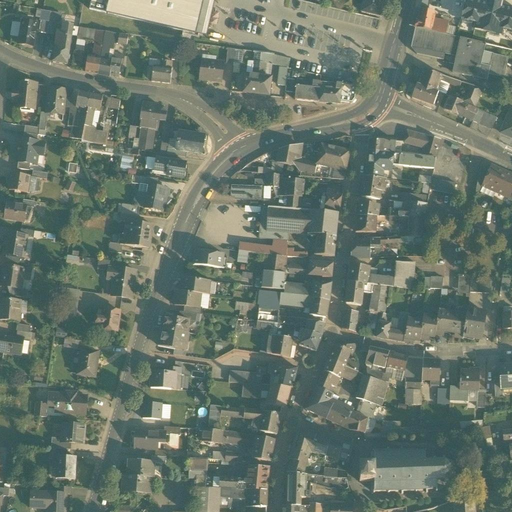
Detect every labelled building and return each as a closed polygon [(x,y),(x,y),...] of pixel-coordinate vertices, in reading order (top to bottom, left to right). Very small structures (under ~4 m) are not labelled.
[(203,34),(211,0),(91,0),(89,10),(194,35),(195,32),(203,34)] [(216,0),(211,0),(203,34),(195,32),(194,35),(207,38),(216,0)] [(353,0),(345,0),(344,6),(352,8),(353,0)] [(380,18),(384,1),(379,0),(364,0),(361,13),(366,14),(366,15),(373,17),(373,16),(380,18)] [(429,0),(421,0),(420,10),(427,11),(429,0)] [(487,5),(467,0),(465,10),(464,10),(462,21),(476,24),(474,30),(500,36),(502,30),(511,32),(511,10),(500,7),(501,3),(488,0),(487,5)] [(415,29),(431,32),(433,20),(435,13),(427,11),(420,10),(417,21),(415,29)] [(48,23),(48,22),(50,13),(41,11),(40,19),(39,21),(42,22),(48,23)] [(61,15),(50,13),(48,22),(59,24),(61,15)] [(448,23),(433,20),(431,32),(445,36),(447,26),(448,23)] [(18,46),(33,48),(37,24),(22,22),(21,24),(19,38),(18,46)] [(40,33),(46,34),(48,23),(42,22),(40,33)] [(48,22),(48,23),(46,34),(56,35),(56,34),(57,34),(57,31),(58,31),(59,24),(48,22)] [(19,38),(21,24),(12,23),(10,36),(19,38)] [(64,26),(63,32),(58,31),(57,31),(57,34),(56,34),(56,35),(52,63),(67,65),(70,48),(72,36),(73,27),(64,26)] [(455,27),(447,26),(445,36),(452,37),(455,27)] [(87,30),(83,29),(82,29),(79,29),(78,29),(77,36),(86,37),(87,30)] [(416,55),(443,61),(445,54),(456,57),(460,39),(452,37),(445,36),(431,32),(415,29),(411,47),(412,48),(418,49),(424,50),(423,56),(417,54),(416,55)] [(86,42),(96,44),(97,37),(100,37),(101,33),(101,32),(93,31),(87,30),(86,37),(86,42)] [(118,44),(127,46),(128,36),(119,35),(118,44)] [(103,44),(104,38),(100,37),(97,37),(96,44),(95,48),(96,47),(102,48),(103,44)] [(452,74),(487,82),(489,75),(503,78),(507,58),(483,53),(485,45),(460,39),(456,57),(452,74)] [(76,51),(83,52),(85,42),(77,40),(75,51),(76,51)] [(102,48),(100,59),(108,61),(109,50),(113,51),(114,45),(103,44),(102,48)] [(95,48),(93,58),(100,59),(102,48),(96,47),(95,48)] [(233,67),(233,63),(234,50),(228,49),(226,66),(233,67)] [(242,51),(234,50),(233,63),(240,64),(241,64),(242,51)] [(83,52),(76,51),(73,67),(81,68),(83,52)] [(252,66),(253,62),(254,53),(250,52),(242,51),(241,64),(247,65),(252,66)] [(260,63),(258,77),(264,77),(265,74),(266,64),(271,65),(273,55),(261,54),(260,63)] [(112,61),(112,62),(109,76),(119,78),(121,64),(123,64),(124,57),(113,55),(113,56),(112,57),(113,57),(113,61),(112,61)] [(98,75),(100,59),(93,58),(89,57),(86,73),(98,75)] [(112,62),(108,61),(100,59),(98,75),(109,77),(109,76),(112,62)] [(151,82),(170,84),(171,72),(172,69),(172,63),(162,62),(161,68),(153,67),(151,82)] [(199,81),(221,83),(224,65),(215,64),(201,62),(199,81)] [(278,86),(285,87),(286,80),(287,69),(280,68),(278,86)] [(423,70),(417,85),(436,92),(440,81),(442,76),(423,70)] [(256,95),(258,77),(252,76),(246,75),(244,75),(242,94),(256,95)] [(270,78),(264,77),(258,77),(256,95),(269,97),(271,78),(270,78)] [(449,85),(459,88),(461,83),(445,77),(443,83),(449,85)] [(294,81),(286,80),(285,87),(285,93),(293,94),(294,81)] [(443,83),(440,81),(436,92),(438,93),(445,96),(449,85),(443,83)] [(16,109),(34,110),(36,84),(19,83),(18,92),(13,91),(12,102),(17,102),(16,109)] [(320,83),(319,90),(318,103),(337,105),(339,103),(339,102),(352,104),(355,100),(357,87),(356,87),(339,84),(336,84),(320,83)] [(438,93),(436,92),(417,85),(412,99),(433,107),(438,93)] [(461,103),(468,105),(474,108),(482,90),(469,85),(466,91),(461,103)] [(294,101),(318,103),(319,90),(296,87),(294,101)] [(55,115),(63,116),(65,91),(49,89),(46,114),(47,114),(55,115)] [(84,130),(84,127),(88,111),(91,93),(79,90),(76,105),(76,108),(81,109),(77,128),(84,130)] [(91,93),(88,111),(94,112),(99,113),(103,95),(91,93)] [(444,110),(461,117),(465,110),(468,105),(461,103),(450,98),(444,110)] [(106,109),(119,111),(120,102),(107,99),(106,109)] [(74,115),(72,127),(77,128),(81,109),(76,108),(76,105),(70,103),(69,114),(74,115)] [(141,129),(148,130),(151,106),(142,104),(141,113),(138,112),(137,117),(140,117),(139,128),(141,129)] [(477,110),(474,108),(468,105),(465,110),(475,115),(477,110)] [(148,130),(155,131),(157,132),(159,121),(165,122),(166,115),(160,114),(161,107),(151,106),(148,130)] [(475,115),(465,110),(461,117),(471,122),(475,115)] [(471,122),(478,124),(483,112),(477,110),(475,115),(471,122)] [(500,133),(511,138),(511,111),(510,110),(500,133)] [(92,123),(94,112),(88,111),(84,127),(91,128),(92,123)] [(496,118),(483,112),(478,124),(490,129),(496,118)] [(38,131),(45,132),(46,120),(47,114),(46,114),(40,113),(38,131)] [(24,134),(36,136),(37,129),(24,126),(23,134),(24,134)] [(70,138),(82,141),(84,130),(77,128),(72,127),(70,138)] [(82,141),(88,142),(91,128),(84,127),(84,130),(82,141)] [(134,139),(135,139),(136,128),(130,127),(128,138),(134,139)] [(152,149),(155,131),(148,130),(147,137),(145,148),(152,149)] [(95,131),(93,143),(105,145),(108,133),(95,131)] [(404,143),(411,145),(414,134),(407,132),(404,143)] [(186,153),(201,155),(204,137),(178,133),(177,141),(176,150),(176,151),(186,153)] [(23,141),(36,143),(38,136),(36,136),(24,134),(23,141)] [(411,145),(421,148),(424,136),(414,134),(411,145)] [(139,140),(138,147),(145,148),(147,137),(140,136),(139,140)] [(440,141),(424,136),(421,148),(424,149),(422,158),(435,159),(440,141)] [(164,155),(166,155),(167,149),(168,149),(169,140),(162,139),(160,155),(163,155),(164,155)] [(177,141),(169,140),(168,149),(176,150),(177,141)] [(369,143),(368,154),(394,155),(394,151),(395,142),(383,142),(383,141),(372,141),(370,140),(369,143),(369,142),(369,143)] [(30,164),(36,165),(37,155),(42,156),(44,144),(36,143),(23,141),(19,141),(16,162),(18,163),(30,164)] [(303,145),(299,146),(296,160),(302,162),(311,164),(312,160),(301,158),(303,145)] [(278,150),(277,156),(276,164),(283,165),(295,167),(296,160),(299,146),(278,150)] [(330,169),(333,170),(345,172),(349,152),(321,146),(318,154),(316,165),(315,166),(316,166),(330,169)] [(176,150),(168,149),(167,149),(166,155),(186,158),(186,153),(176,151),(176,150)] [(399,167),(400,164),(401,156),(394,155),(368,154),(366,167),(366,177),(386,180),(391,180),(393,166),(399,167)] [(422,158),(401,156),(400,164),(403,164),(403,167),(433,170),(435,159),(422,158)] [(121,163),(132,165),(134,159),(122,157),(121,163)] [(148,170),(154,171),(156,160),(147,158),(147,163),(148,164),(147,168),(148,170)] [(156,159),(156,160),(154,171),(154,172),(166,174),(168,161),(162,160),(156,159)] [(186,164),(168,161),(166,174),(166,177),(184,180),(186,164)] [(300,171),(314,175),(316,166),(315,166),(316,165),(311,164),(302,162),(300,171)] [(17,169),(29,171),(30,164),(18,163),(17,169)] [(132,165),(121,163),(120,169),(131,171),(132,165)] [(270,175),(281,176),(283,165),(276,164),(272,163),(270,175)] [(69,164),(68,173),(76,175),(77,166),(69,164)] [(401,182),(403,167),(399,167),(393,166),(391,180),(401,182)] [(483,187),(495,193),(504,173),(504,172),(503,173),(498,171),(499,170),(491,167),(486,178),(482,187),(483,187)] [(343,181),(345,172),(333,170),(331,180),(343,181)] [(37,180),(46,181),(47,174),(32,172),(31,179),(37,180)] [(505,173),(504,173),(495,193),(508,198),(509,199),(511,190),(511,175),(510,175),(510,176),(504,174),(505,173)] [(476,186),(482,189),(483,187),(482,187),(486,178),(479,174),(476,186)] [(9,192),(26,195),(29,179),(29,178),(11,175),(9,192)] [(279,189),(280,189),(281,180),(281,176),(270,175),(266,175),(265,181),(265,188),(270,188),(279,189)] [(143,186),(144,178),(133,177),(132,184),(139,185),(143,186)] [(361,198),(379,200),(381,192),(384,193),(386,180),(366,177),(364,177),(363,177),(360,198),(361,198)] [(157,180),(144,178),(143,186),(148,187),(148,186),(156,188),(157,180)] [(34,196),(37,180),(31,179),(29,179),(26,195),(34,196)] [(433,192),(453,195),(455,184),(432,179),(431,185),(429,191),(433,192)] [(303,182),(286,180),(285,198),(286,198),(300,199),(302,199),(303,182)] [(65,190),(72,193),(75,184),(68,181),(65,190)] [(431,185),(423,184),(422,193),(423,195),(428,195),(429,191),(431,185)] [(139,185),(138,192),(147,194),(148,187),(143,186),(139,185)] [(160,212),(162,205),(163,199),(166,199),(167,190),(156,188),(148,186),(148,187),(147,194),(144,209),(160,212)] [(234,199),(262,201),(262,200),(262,188),(255,187),(232,186),(231,196),(234,199)] [(483,187),(482,189),(480,193),(493,199),(495,193),(483,187)] [(265,188),(262,188),(262,200),(270,200),(270,188),(265,188)] [(325,198),(324,206),(323,213),(338,214),(342,193),(327,191),(325,198)] [(144,209),(147,194),(138,192),(136,205),(135,205),(134,207),(139,208),(144,209)] [(413,204),(427,205),(428,200),(425,199),(425,198),(413,197),(413,204)] [(285,209),(299,210),(300,205),(300,199),(286,198),(285,209)] [(26,209),(33,210),(34,203),(23,201),(22,207),(26,208),(26,209)] [(310,211),(319,212),(320,205),(321,202),(314,201),(313,203),(311,206),(310,206),(310,211)] [(404,203),(401,202),(393,201),(393,209),(403,210),(404,203)] [(408,218),(424,218),(427,205),(413,204),(404,203),(403,210),(393,209),(388,209),(388,218),(390,218),(392,218),(408,218)] [(360,204),(358,217),(376,218),(377,218),(377,207),(360,204)] [(4,220),(24,223),(24,222),(26,209),(26,208),(22,207),(7,205),(4,220)] [(121,214),(129,215),(130,206),(122,205),(121,214)] [(138,216),(139,208),(134,207),(130,206),(129,215),(138,216)] [(260,214),(261,208),(245,206),(244,213),(260,214)] [(287,241),(288,234),(266,232),(268,208),(261,208),(260,214),(259,239),(273,240),(287,241)] [(279,209),(268,208),(266,232),(288,234),(315,236),(316,236),(316,235),(336,237),(338,214),(323,213),(319,212),(310,211),(299,210),(285,209),(279,209)] [(28,222),(33,210),(26,209),(24,222),(28,222)] [(126,223),(137,224),(138,216),(129,215),(121,214),(120,223),(126,224),(126,223)] [(376,233),(376,222),(376,218),(358,217),(357,217),(355,233),(376,233)] [(424,218),(408,218),(408,224),(408,231),(408,238),(413,238),(423,238),(424,238),(424,218)] [(126,247),(149,250),(152,226),(137,224),(126,223),(126,224),(124,237),(123,247),(126,247)] [(26,239),(32,240),(33,232),(20,230),(19,237),(26,238),(26,239)] [(5,256),(23,258),(26,239),(26,238),(19,237),(8,235),(6,245),(4,245),(3,255),(5,256)] [(314,256),(333,258),(336,237),(316,235),(316,236),(315,236),(315,243),(314,256)] [(33,240),(32,240),(26,239),(23,258),(24,258),(30,259),(33,240)] [(273,240),(272,248),(287,249),(287,241),(273,240)] [(351,258),(370,260),(370,248),(380,249),(380,245),(380,240),(372,240),(353,241),(351,258)] [(240,243),(239,252),(248,253),(266,256),(271,256),(286,258),(287,249),(272,248),(240,243)] [(108,252),(125,255),(126,247),(123,247),(109,245),(108,252)] [(287,249),(286,258),(292,258),(302,259),(307,257),(306,253),(302,253),(293,253),(293,249),(287,249)] [(194,266),(221,269),(223,256),(196,252),(195,258),(194,266)] [(247,264),(248,253),(239,252),(237,263),(247,264)] [(5,256),(4,261),(17,263),(23,264),(24,258),(23,258),(5,256)] [(285,266),(286,258),(271,256),(266,256),(264,272),(284,274),(285,266)] [(16,270),(17,263),(4,261),(3,268),(16,270)] [(96,271),(108,272),(108,268),(115,269),(116,263),(98,261),(96,271)] [(308,276),(331,278),(332,265),(309,263),(309,267),(308,276)] [(393,288),(411,291),(414,264),(395,263),(394,279),(393,288)] [(366,285),(367,276),(368,276),(370,268),(369,268),(350,265),(348,282),(363,285),(366,285)] [(285,266),(284,274),(286,274),(308,276),(309,267),(300,266),(300,267),(285,266)] [(0,287),(13,289),(20,290),(21,280),(28,281),(30,272),(16,270),(3,268),(0,284),(0,287)] [(113,297),(132,300),(133,290),(132,290),(134,272),(115,269),(108,268),(108,272),(107,278),(115,279),(113,297)] [(260,289),(284,291),(284,288),(286,274),(284,274),(264,272),(262,272),(260,289)] [(394,279),(368,276),(367,276),(366,285),(373,286),(388,288),(393,288),(394,279)] [(472,278),(470,278),(470,285),(470,292),(470,293),(489,294),(490,279),(472,278)] [(182,279),(180,292),(200,295),(201,295),(209,296),(211,296),(211,295),(213,284),(213,283),(182,279)] [(500,293),(507,294),(509,281),(502,279),(500,293)] [(27,291),(28,281),(21,280),(20,290),(27,291)] [(361,307),(362,293),(363,285),(348,282),(347,285),(348,285),(346,302),(345,302),(345,304),(361,307)] [(312,298),(329,302),(329,300),(331,285),(313,283),(313,286),(309,285),(309,284),(304,283),(303,290),(303,297),(307,297),(312,298)] [(366,285),(363,285),(362,293),(372,294),(373,286),(366,285)] [(372,303),(386,305),(388,288),(373,286),(372,294),(370,303),(372,303)] [(290,289),(284,288),(284,291),(283,295),(303,297),(303,290),(297,289),(297,288),(290,287),(290,289)] [(13,289),(12,297),(16,297),(26,299),(27,291),(20,290),(13,289)] [(67,290),(66,296),(79,298),(80,291),(67,290)] [(198,308),(200,295),(180,292),(176,292),(174,306),(184,307),(198,309),(198,308)] [(259,306),(259,308),(273,310),(279,311),(280,303),(281,294),(260,292),(259,302),(259,306)] [(208,311),(209,296),(201,295),(200,308),(202,308),(202,310),(208,311)] [(283,295),(282,303),(287,304),(289,305),(306,306),(307,304),(311,305),(312,298),(307,297),(303,297),(283,295)] [(79,298),(66,296),(65,303),(78,305),(79,298)] [(309,315),(326,319),(329,302),(312,298),(311,305),(310,307),(309,315)] [(0,306),(0,320),(10,322),(10,319),(19,319),(19,314),(19,310),(17,310),(17,302),(16,301),(3,301),(0,300),(0,306)] [(27,302),(17,302),(17,310),(19,310),(19,314),(26,314),(27,302)] [(78,305),(65,303),(64,309),(77,311),(78,305)] [(235,309),(247,311),(247,310),(248,304),(236,303),(235,309)] [(378,313),(384,315),(386,305),(372,303),(371,312),(378,313)] [(184,307),(183,313),(197,315),(201,315),(202,310),(202,308),(200,308),(198,308),(198,309),(184,307)] [(77,311),(64,309),(59,308),(58,315),(76,318),(77,311)] [(259,308),(258,315),(272,317),(273,310),(259,308)] [(100,330),(110,331),(117,332),(120,312),(103,309),(102,317),(97,316),(96,325),(100,326),(100,330)] [(272,324),(277,325),(278,318),(279,311),(273,310),(272,317),(258,315),(257,322),(272,324)] [(356,332),(358,312),(343,310),(340,330),(356,332)] [(437,319),(437,320),(435,334),(441,335),(441,331),(446,332),(449,333),(452,314),(447,314),(447,313),(438,311),(437,319)] [(467,311),(466,316),(463,335),(469,336),(469,338),(480,340),(482,329),(484,328),(484,325),(483,323),(485,313),(477,312),(476,312),(467,311)] [(195,322),(197,315),(183,313),(179,312),(174,312),(173,318),(189,321),(195,322)] [(384,315),(378,313),(376,322),(379,323),(385,324),(387,315),(384,315)] [(398,320),(396,330),(406,332),(408,320),(409,315),(400,313),(398,320)] [(503,314),(503,330),(511,330),(511,313),(503,314)] [(457,315),(452,314),(449,333),(452,333),(457,334),(456,338),(462,339),(463,335),(466,316),(457,314),(457,315)] [(423,317),(422,323),(420,339),(426,340),(426,336),(431,337),(434,338),(435,335),(435,334),(437,320),(432,319),(432,318),(423,316),(423,317)] [(162,330),(186,334),(189,321),(173,318),(164,317),(162,330)] [(301,320),(278,318),(277,325),(283,325),(290,326),(295,326),(299,325),(300,326),(301,320)] [(396,330),(398,320),(391,318),(390,325),(389,329),(396,330)] [(305,333),(322,337),(325,325),(307,322),(302,321),(302,320),(301,320),(300,326),(306,328),(305,333)] [(419,342),(420,339),(422,323),(414,321),(408,320),(406,332),(404,344),(410,344),(411,340),(416,341),(419,342)] [(256,329),(271,331),(272,324),(257,322),(256,329)] [(55,338),(64,339),(66,339),(67,331),(64,330),(64,324),(57,323),(55,338)] [(385,324),(379,323),(376,338),(387,340),(389,328),(389,329),(390,325),(385,324)] [(277,325),(272,324),(271,331),(269,337),(274,337),(281,338),(283,325),(277,325)] [(16,332),(17,332),(29,334),(30,327),(17,325),(16,332)] [(281,338),(274,337),(273,343),(268,342),(266,354),(290,359),(289,359),(293,339),(292,339),(295,326),(290,326),(283,325),(281,338)] [(293,339),(300,342),(303,332),(298,331),(299,325),(295,326),(292,339),(293,339)] [(404,344),(406,332),(396,330),(389,329),(389,328),(387,340),(404,344)] [(110,331),(100,330),(99,338),(109,340),(110,331)] [(174,349),(185,351),(188,334),(186,334),(162,330),(159,347),(174,349)] [(32,334),(29,334),(17,332),(16,339),(22,340),(22,342),(30,343),(31,343),(32,334)] [(322,337),(305,333),(303,332),(300,342),(299,347),(316,353),(322,337)] [(0,352),(20,356),(20,355),(22,342),(22,340),(16,339),(0,336),(0,352)] [(78,350),(79,341),(66,339),(64,339),(63,348),(78,350)] [(341,341),(339,348),(350,353),(350,354),(352,354),(356,345),(340,340),(340,341),(341,341)] [(28,356),(30,343),(22,342),(20,355),(28,356)] [(347,361),(350,354),(350,353),(339,348),(338,347),(335,346),(330,360),(344,366),(347,361)] [(377,367),(384,369),(385,367),(389,353),(369,349),(368,354),(367,357),(375,359),(373,366),(374,367),(377,367)] [(77,375),(95,378),(99,353),(81,350),(77,375)] [(387,367),(404,371),(407,358),(390,353),(387,367)] [(366,364),(373,366),(375,359),(367,357),(366,364)] [(341,374),(344,366),(330,360),(324,373),(339,379),(341,374)] [(347,361),(344,366),(341,374),(354,380),(356,377),(361,379),(363,375),(358,373),(355,372),(358,366),(347,361)] [(440,362),(423,361),(422,381),(430,382),(438,382),(439,382),(440,362)] [(270,375),(275,375),(276,365),(269,364),(267,374),(270,375)] [(275,375),(274,387),(291,389),(292,389),(297,369),(276,365),(275,375)] [(511,366),(507,367),(507,366),(499,366),(500,384),(500,386),(511,385),(511,366)] [(404,371),(387,367),(385,367),(384,369),(382,375),(402,379),(404,371)] [(256,368),(255,374),(261,374),(261,376),(265,376),(266,369),(256,368)] [(243,385),(248,385),(249,373),(228,371),(227,383),(243,385)] [(460,371),(459,388),(459,389),(467,389),(467,390),(468,390),(478,391),(479,372),(460,371)] [(367,372),(366,377),(371,379),(377,381),(381,382),(382,375),(376,373),(371,372),(370,372),(367,372)] [(42,383),(43,377),(39,376),(39,374),(35,373),(33,382),(42,383)] [(150,389),(175,391),(176,375),(164,374),(151,373),(150,389)] [(255,374),(249,373),(248,385),(260,386),(261,376),(261,374),(255,374)] [(336,386),(339,379),(324,373),(320,382),(330,386),(333,387),(336,386)] [(361,401),(364,402),(371,379),(366,377),(363,376),(356,399),(361,401)] [(377,381),(371,379),(364,402),(370,404),(377,381)] [(381,382),(377,381),(370,404),(376,406),(381,407),(388,384),(381,382)] [(327,393),(330,386),(320,382),(318,386),(318,387),(318,388),(327,393)] [(202,383),(197,388),(202,393),(207,387),(202,383)] [(405,405),(421,406),(420,384),(405,383),(405,405)] [(493,384),(494,397),(502,397),(502,395),(502,390),(500,391),(500,386),(500,384),(493,384)] [(268,387),(262,386),(260,386),(248,385),(243,385),(241,398),(260,399),(261,392),(269,392),(270,387),(268,387)] [(285,409),(291,389),(274,387),(270,387),(269,392),(267,400),(265,406),(285,409)] [(352,413),(336,405),(330,402),(331,400),(333,395),(327,393),(318,388),(317,388),(306,410),(326,420),(349,431),(354,432),(364,434),(368,420),(356,415),(352,413)] [(467,402),(468,390),(467,390),(467,389),(459,389),(459,388),(456,388),(455,401),(467,402)] [(449,402),(449,401),(450,391),(437,390),(437,405),(449,405),(449,402)] [(467,403),(476,403),(476,394),(478,394),(478,391),(468,390),(467,402),(467,403)] [(269,392),(261,392),(260,399),(267,400),(269,392)] [(64,414),(85,415),(87,398),(76,397),(76,394),(66,393),(66,396),(49,395),(48,407),(57,408),(65,408),(64,414)] [(204,393),(195,393),(194,402),(203,403),(204,393)] [(476,408),(484,408),(485,404),(485,394),(478,394),(476,394),(476,403),(476,408)] [(368,420),(370,421),(376,406),(370,404),(364,402),(361,401),(356,415),(368,420)] [(336,404),(336,405),(352,413),(353,410),(334,402),(336,404)] [(35,417),(44,418),(45,404),(36,403),(35,417)] [(161,405),(143,404),(142,419),(160,421),(160,419),(161,405)] [(171,406),(161,405),(160,419),(170,420),(171,406)] [(208,429),(219,430),(220,417),(221,408),(221,407),(210,406),(208,429)] [(229,418),(243,419),(244,411),(222,408),(221,408),(220,417),(221,417),(229,418)] [(243,419),(252,420),(261,422),(263,413),(244,411),(243,419)] [(259,432),(276,435),(280,415),(263,413),(261,422),(259,432)] [(259,432),(261,422),(252,420),(251,431),(259,432)] [(368,420),(364,434),(370,434),(374,429),(376,422),(370,421),(368,420)] [(460,423),(460,430),(481,428),(482,421),(460,423)] [(382,422),(382,433),(397,431),(399,430),(399,423),(382,422)] [(71,444),(83,445),(84,427),(63,425),(61,439),(61,443),(71,444)] [(489,427),(481,428),(485,440),(490,439),(489,427)] [(178,437),(179,437),(180,429),(164,428),(164,433),(166,434),(166,436),(169,436),(178,437)] [(201,443),(220,445),(221,440),(222,433),(222,432),(219,432),(203,430),(201,443)] [(507,444),(510,461),(511,461),(511,431),(502,432),(503,444),(507,444)] [(136,449),(158,450),(158,443),(165,443),(166,436),(166,434),(164,433),(137,432),(136,449)] [(291,462),(288,474),(301,475),(308,452),(326,457),(330,441),(316,437),(316,436),(307,434),(307,435),(298,432),(296,442),(294,441),(289,461),(291,462)] [(236,435),(227,433),(226,441),(234,442),(236,435)] [(240,448),(247,449),(247,447),(254,448),(254,447),(256,438),(236,435),(234,442),(241,443),(240,448)] [(178,437),(169,436),(169,446),(177,447),(178,437)] [(254,447),(254,448),(258,448),(273,450),(275,441),(257,437),(256,438),(254,447)] [(52,439),(51,449),(64,450),(70,451),(71,444),(61,443),(61,439),(52,439)] [(326,457),(338,461),(341,444),(330,441),(326,457)] [(351,447),(341,444),(338,461),(347,463),(347,464),(352,447),(351,447)] [(492,447),(488,449),(491,461),(498,459),(494,447),(492,447)] [(270,462),(273,450),(258,448),(254,448),(254,450),(252,458),(270,462)] [(63,457),(64,450),(51,449),(49,449),(48,460),(54,460),(54,457),(63,457)] [(401,492),(401,495),(402,495),(402,492),(414,492),(415,493),(417,492),(416,491),(425,491),(425,493),(427,493),(427,490),(435,490),(435,492),(437,492),(437,491),(445,488),(444,484),(446,484),(445,481),(452,477),(454,478),(455,476),(454,465),(453,464),(451,465),(444,462),(444,459),(434,459),(434,452),(426,452),(425,450),(423,453),(415,452),(416,452),(415,450),(413,452),(402,452),(402,449),(400,449),(400,452),(388,453),(388,449),(387,449),(387,453),(374,453),(373,451),(372,452),(370,455),(370,466),(359,466),(359,483),(371,482),(371,491),(372,493),(373,494),(375,493),(387,492),(386,493),(388,494),(389,492),(401,492)] [(212,460),(224,461),(225,454),(212,453),(212,460)] [(241,455),(225,454),(224,461),(242,463),(242,457),(241,455)] [(55,480),(74,481),(75,458),(63,457),(54,457),(54,460),(53,466),(56,466),(55,480)] [(127,461),(126,477),(151,479),(152,479),(153,464),(153,463),(151,462),(127,461)] [(189,474),(192,474),(192,471),(207,472),(207,461),(190,461),(189,474)] [(247,468),(246,479),(268,480),(269,469),(247,468)] [(331,479),(336,479),(337,471),(324,469),(323,478),(324,478),(324,479),(331,479)] [(192,474),(189,474),(188,480),(197,480),(205,480),(205,478),(206,476),(207,472),(192,471),(192,474)] [(346,472),(337,471),(336,479),(346,480),(346,472)] [(309,476),(301,475),(288,474),(287,474),(286,501),(299,501),(299,499),(308,499),(309,483),(309,476)] [(323,478),(309,476),(309,483),(313,483),(313,486),(330,490),(331,479),(324,479),(324,478),(323,478)] [(150,495),(151,479),(126,477),(123,477),(122,493),(150,495)] [(205,489),(219,489),(220,479),(205,478),(205,480),(205,489)] [(230,489),(245,490),(246,480),(220,479),(219,489),(220,489),(223,489),(223,488),(230,489)] [(246,479),(246,480),(245,490),(246,490),(266,491),(267,491),(268,480),(246,479)] [(330,490),(350,491),(346,482),(346,480),(336,479),(331,479),(330,490)] [(205,489),(205,480),(197,480),(197,489),(205,489)] [(479,481),(480,488),(494,486),(494,480),(479,481)] [(223,489),(220,489),(219,498),(229,499),(230,489),(223,488),(223,489)] [(2,497),(8,498),(9,490),(0,489),(0,496),(2,496),(2,497)] [(218,511),(219,507),(219,498),(220,489),(219,489),(205,489),(197,489),(195,511),(218,511)] [(229,499),(230,499),(245,499),(246,490),(245,490),(230,489),(229,499)] [(245,508),(266,508),(266,491),(246,490),(245,499),(245,508)] [(46,511),(65,511),(66,495),(66,494),(57,494),(30,492),(30,509),(47,510),(46,511)] [(229,499),(219,498),(219,507),(230,507),(230,503),(230,501),(230,499),(229,499)] [(245,508),(245,499),(230,499),(230,501),(233,502),(233,503),(230,503),(230,507),(235,507),(245,508)] [(453,501),(453,511),(474,511),(474,500),(453,501)] [(330,511),(351,511),(352,505),(331,503),(330,511)]
